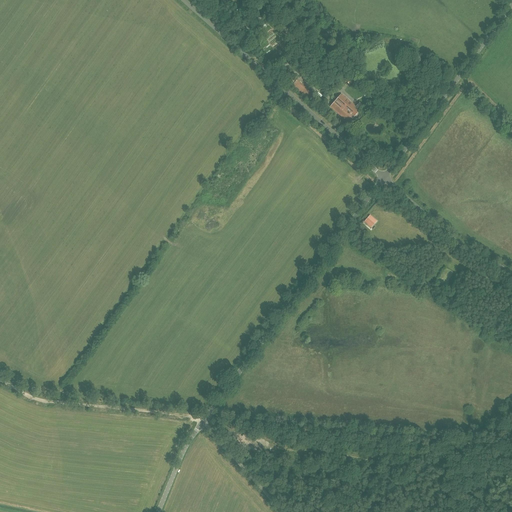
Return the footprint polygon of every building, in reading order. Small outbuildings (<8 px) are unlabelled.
[(243,24),(248,31),(260,24),(255,16),(243,24)] [(350,85),(356,78),(351,74),(345,81),(350,85)] [(296,81),(295,81),(292,78),(288,82),(308,100),(312,96),(296,81)] [(341,94),(330,106),(337,113),(344,119),(345,118),(350,122),(359,111),(354,107),(355,106),(348,100),(341,94)] [(382,101),(377,97),(371,103),(376,107),(382,101)] [(364,222),(371,228),(377,221),(370,215),(364,222)]
